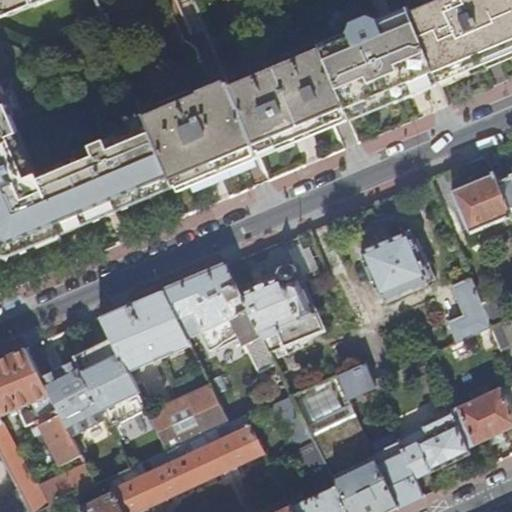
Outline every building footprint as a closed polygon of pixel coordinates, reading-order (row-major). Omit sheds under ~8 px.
[(0,0),(0,246),(11,251),(13,255),(35,246),(32,238),(87,215),(90,222),(132,205),(128,194),(168,177),(144,117),(143,114),(127,121),(130,129),(77,152),(78,157),(30,177),(13,137),(20,134),(0,86),(0,11),(3,10),(6,17),(34,6),(31,0),(0,0)] [(511,52),(511,0),(441,0),(411,12),(435,71),(440,83),(471,70),(511,52)] [(424,76),(435,71),(411,12),(409,7),(380,20),(379,17),(374,15),(351,25),(348,30),(349,33),(319,45),(320,47),(344,108),(355,103),(363,107),(371,103),(404,89),(406,89),(398,72),(410,66),(416,79),(424,76)] [(346,114),(344,108),(320,47),(228,85),(256,152),(299,134),(346,114)] [(408,97),(440,83),(435,71),(424,76),(416,79),(410,66),(398,72),(406,89),(404,89),(408,97)] [(209,172),(256,152),(228,85),(227,82),(144,117),(168,177),(173,188),(209,172)] [(511,178),(498,184),(511,217),(511,168),(511,169),(511,175),(511,176),(511,178)] [(468,229),(470,233),(511,217),(498,184),(494,175),(463,188),(453,192),(461,211),(468,229)] [(173,188),(168,177),(128,194),(132,205),(173,188)] [(463,231),(468,229),(461,211),(456,213),(463,231)] [(35,246),(90,222),(87,215),(32,238),(35,246)] [(380,298),(430,278),(410,232),(381,244),(361,253),(380,298)] [(195,278),(164,292),(179,321),(196,314),(203,330),(213,349),(241,335),(259,373),(276,364),(269,350),(238,288),(227,265),(195,278)] [(273,273),(238,288),(269,350),(322,330),(300,276),(295,278),(294,272),(290,269),(286,268),(282,271),(280,276),(278,271),(273,273)] [(458,344),(491,329),(481,304),(471,280),(452,287),(464,316),(448,322),(458,344)] [(102,318),(112,339),(129,372),(191,346),(187,338),(179,321),(164,292),(131,305),(102,318)] [(497,298),(481,304),(491,329),(507,321),(497,298)] [(187,338),(203,330),(196,314),(179,321),(187,338)] [(491,329),(501,351),(511,346),(511,319),(507,321),(491,329)] [(91,349),(75,356),(88,381),(93,393),(109,423),(116,420),(110,408),(139,394),(136,388),(133,381),(129,372),(112,339),(91,349)] [(375,383),(397,373),(384,343),(361,352),(366,364),(375,383)] [(40,344),(27,349),(40,377),(54,371),(40,344)] [(0,418),(51,397),(40,377),(27,349),(0,360),(0,418)] [(376,388),(375,383),(366,364),(337,377),(349,401),(376,388)] [(73,389),(79,400),(93,393),(88,381),(73,389)] [(211,386),(172,405),(176,414),(216,395),(211,386)] [(496,436),(511,428),(511,393),(504,397),(500,389),(489,394),(487,388),(471,395),(474,401),(451,411),(452,415),(467,450),(496,436)] [(111,427),(109,423),(93,393),(79,400),(58,411),(61,416),(79,452),(85,449),(82,442),(111,427)] [(150,415),(162,440),(169,453),(188,444),(206,435),(217,430),(231,424),(216,395),(176,414),(172,405),(150,415)] [(469,456),(467,450),(452,415),(424,427),(429,438),(402,450),(415,480),(444,467),(469,456)] [(82,457),(79,452),(61,416),(34,430),(38,437),(44,434),(62,467),(82,457)] [(221,439),(217,430),(206,435),(210,444),(192,453),(188,444),(169,453),(138,467),(142,476),(123,484),(119,476),(108,481),(114,493),(123,511),(141,511),(265,455),(246,416),(236,421),(240,430),(221,439)] [(3,424),(0,418),(0,450),(20,491),(31,511),(35,511),(51,505),(40,484),(37,486),(5,423),(3,424)] [(349,511),(322,457),(310,433),(296,439),(300,448),(298,449),(321,495),(292,508),(293,511),(349,511)] [(382,511),(390,511),(399,508),(379,466),(366,438),(355,443),(361,456),(356,458),(354,454),(351,451),(345,450),(338,450),(322,457),(349,511),(382,511),(383,511),(382,511)] [(130,444),(121,448),(133,470),(138,467),(169,453),(162,440),(134,453),(130,444)] [(423,499),(415,480),(402,450),(399,442),(391,446),(397,458),(379,466),(399,508),(400,509),(410,504),(423,499)] [(85,463),(86,464),(97,486),(108,481),(119,476),(133,470),(121,448),(120,445),(85,463)] [(86,464),(40,484),(51,505),(75,494),(76,496),(97,486),(86,464)] [(0,511),(29,511),(31,511),(20,491),(0,499),(0,511)] [(123,511),(114,493),(82,508),(84,511),(123,511)]
